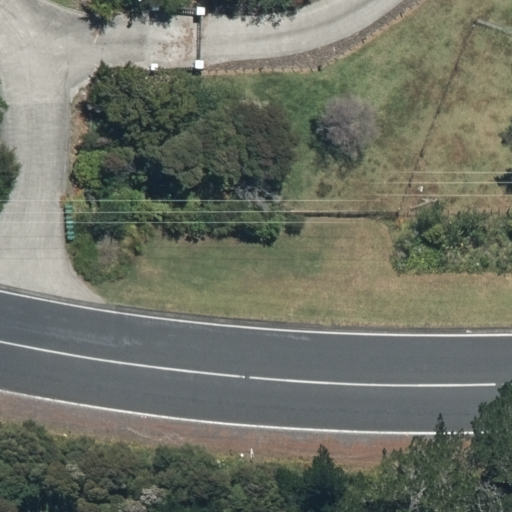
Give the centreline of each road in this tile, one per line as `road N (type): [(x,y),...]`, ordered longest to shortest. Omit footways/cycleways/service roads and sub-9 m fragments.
road 1 (unknown): [(49,0),(206,82),(300,151),(335,191),(355,244),(374,385)]
road 2 (tertiary): [(0,342),(191,373),(328,384),(511,384)]
